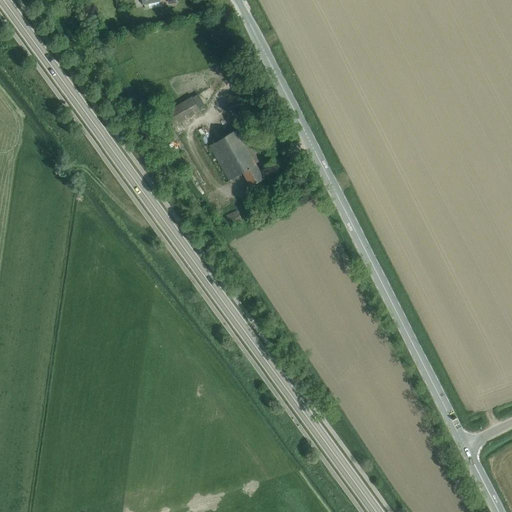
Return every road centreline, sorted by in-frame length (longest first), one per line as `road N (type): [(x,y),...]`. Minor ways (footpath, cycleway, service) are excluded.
road 1 (secondary): [(373,511),(0,0)]
road 2 (unclassified): [(464,444),(237,0)]
